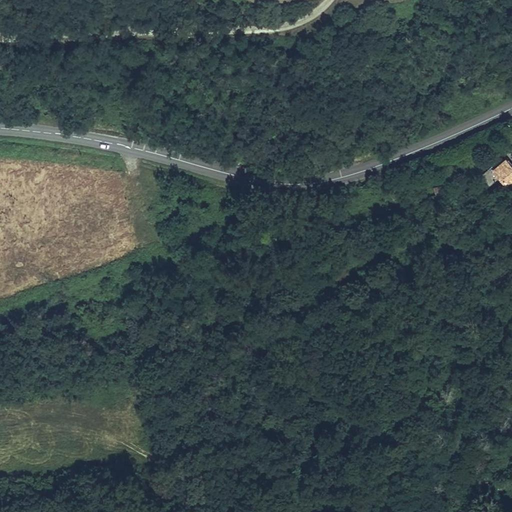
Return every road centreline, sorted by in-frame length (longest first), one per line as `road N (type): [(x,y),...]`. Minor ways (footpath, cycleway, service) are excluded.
road 1 (tertiary): [(511,111),(316,183),(244,178),(118,143),(0,127)]
road 2 (track): [(0,415),(53,406),(86,414),(170,473)]
